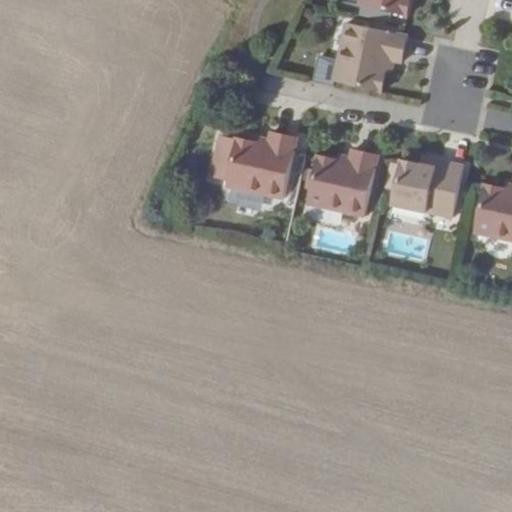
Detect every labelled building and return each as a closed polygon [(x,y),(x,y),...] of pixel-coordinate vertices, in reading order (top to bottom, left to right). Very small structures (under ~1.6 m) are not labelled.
[(359,0),(359,6),(407,16),(410,0),(359,0)] [(332,85),(382,95),(386,75),(389,75),(391,62),(402,63),(408,37),(345,24),(332,85)] [(312,78),(328,79),(329,54),(314,53),(312,78)] [(258,88),(255,101),(278,106),(281,93),(258,88)] [(266,147),(233,143),(223,193),(282,205),(296,142),(269,137),(266,147)] [(336,164),(316,161),(306,211),(366,222),(379,160),(352,154),(349,164),(336,161),(336,164)] [(422,162),(421,168),(432,170),(434,163),(422,162)] [(432,170),(421,168),(403,164),(394,211),(455,223),(467,170),(434,163),(432,170)] [(511,191),(507,192),(488,189),(477,238),(511,244),(511,191)]
